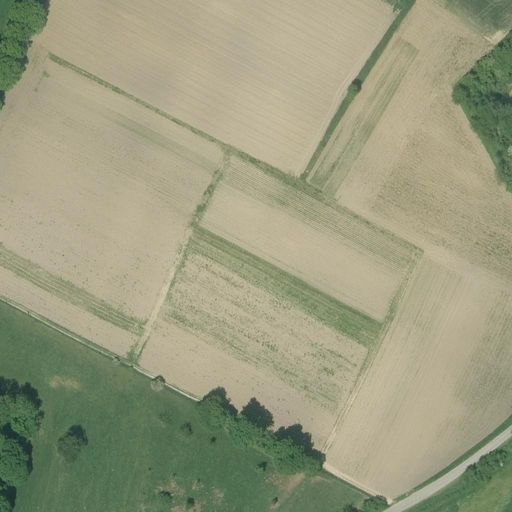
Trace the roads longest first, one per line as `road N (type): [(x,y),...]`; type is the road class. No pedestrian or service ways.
road 1 (track): [(391,511),(0,299)]
road 2 (track): [(261,240),(370,46)]
road 3 (unclassified): [(392,511),(511,429)]
